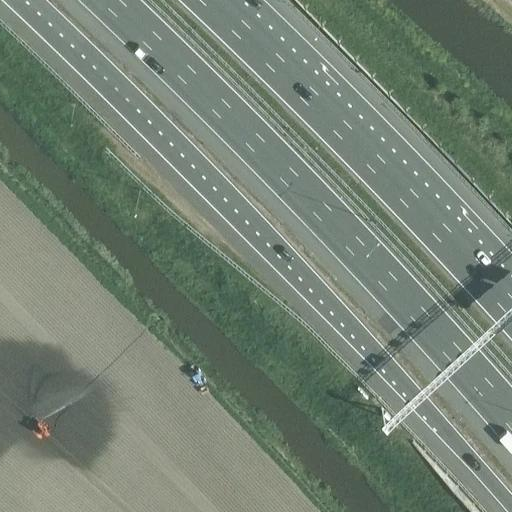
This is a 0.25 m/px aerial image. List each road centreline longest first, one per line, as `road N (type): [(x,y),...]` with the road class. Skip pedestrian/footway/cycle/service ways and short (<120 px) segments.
road 1 (motorway): [(30,0),(260,229),(511,505)]
road 2 (motorway): [(105,0),(263,151),(511,422)]
road 3 (motorway): [(511,308),(215,0)]
